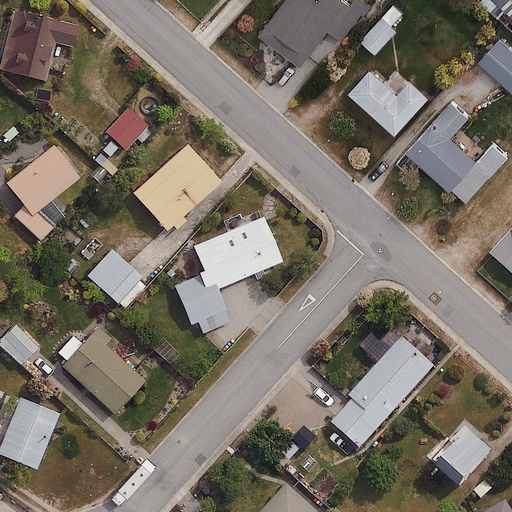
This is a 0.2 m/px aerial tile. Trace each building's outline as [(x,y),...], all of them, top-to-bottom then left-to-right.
[(357,0),(284,0),(259,36),(301,67),(328,29),(343,40),(367,7),(357,0)] [(511,0),(493,0),(511,16),(511,0)] [(402,17),(388,6),(361,39),(375,50),(402,17)] [(76,25),(12,9),(0,55),(0,72),(45,84),(55,44),(71,48),(76,25)] [(511,50),(501,41),(481,63),(511,91),(511,50)] [(372,67),(349,93),(396,135),(430,96),(410,79),(399,92),(372,67)] [(453,101),(407,153),(467,205),(509,156),(494,143),(479,159),(453,137),(471,117),(453,101)] [(148,125),(128,107),(106,133),(126,150),(148,125)] [(54,145),(5,183),(24,207),(13,218),(42,241),(59,220),(50,202),(81,179),(54,145)] [(186,145),(133,193),(167,231),(221,183),(186,145)] [(206,274),(174,287),(193,332),(229,316),(218,289),(285,261),(266,215),(194,245),(206,274)] [(511,230),(488,256),(511,277),(511,230)] [(112,251),(88,277),(118,304),(142,278),(112,251)] [(13,317),(0,328),(0,340),(20,363),(39,346),(13,317)] [(97,329),(63,367),(114,414),(144,381),(105,345),(109,340),(97,329)] [(403,340),(329,422),(361,450),(435,369),(403,340)] [(41,348),(24,362),(45,388),(62,374),(41,348)] [(58,415),(18,399),(0,442),(0,456),(36,471),(58,415)] [(466,428),(434,466),(460,488),(492,450),(466,428)] [(284,470),(309,444),(295,431),(271,457),(284,470)] [(317,511),(287,485),(263,511),(317,511)]
